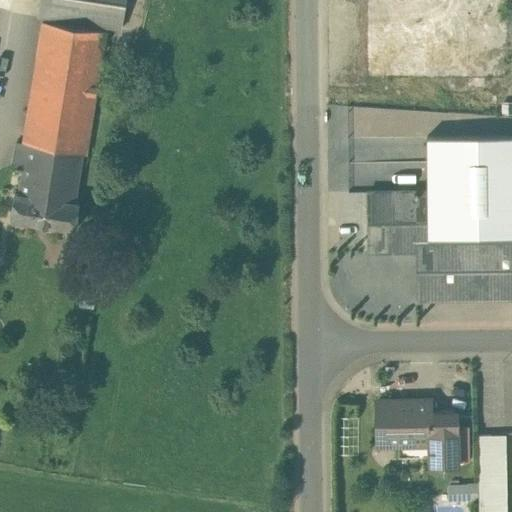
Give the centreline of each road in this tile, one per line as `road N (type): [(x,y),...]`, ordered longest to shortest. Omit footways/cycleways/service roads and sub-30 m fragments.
road 1 (residential): [(308,0),(309,344)]
road 2 (residential): [(511,343),(309,344)]
road 3 (residential): [(309,344),(310,511)]
road 4 (unclassified): [(25,0),(0,132)]
